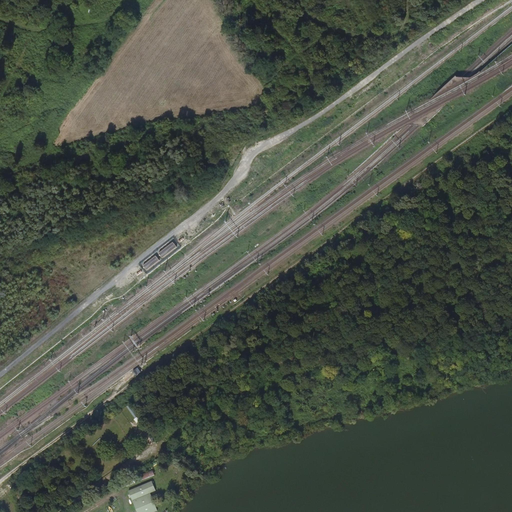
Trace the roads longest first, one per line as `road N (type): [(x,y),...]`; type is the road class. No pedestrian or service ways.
road 1 (track): [(165,0),(147,12),(61,26),(0,19)]
road 2 (track): [(286,0),(329,29),(360,36),(404,30),(408,0)]
